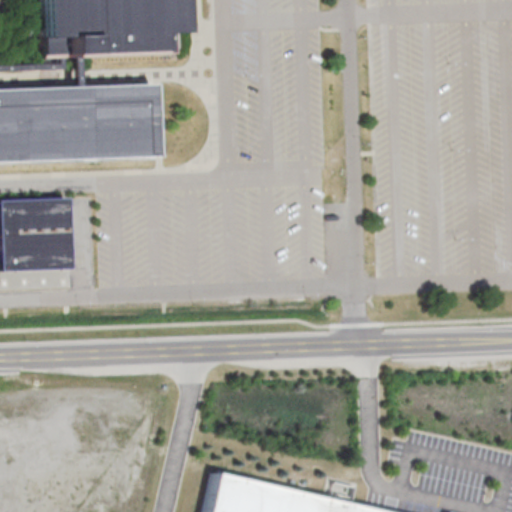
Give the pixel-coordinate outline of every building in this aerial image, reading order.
[(33,0),(35,57),(173,52),(171,0),(33,0)] [(0,88),(0,160),(151,155),(148,83),(0,88)] [(342,193),(342,168),(332,168),(332,193),(342,193)] [(62,197),(0,199),(0,270),(64,268),(62,197)] [(375,511),(211,474),(202,511),(375,511)]
